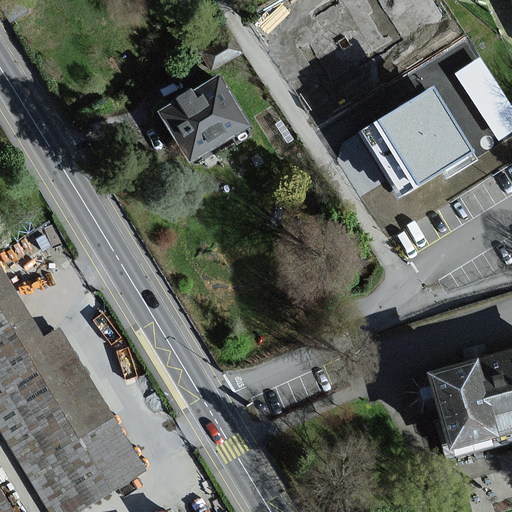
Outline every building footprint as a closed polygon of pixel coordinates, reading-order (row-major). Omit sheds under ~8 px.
[(374,0),(301,0),(294,5),(323,49),(382,11),(374,0)] [(228,34),(195,53),(208,75),(241,56),(228,34)] [(449,73),(404,99),(439,161),(485,135),(449,73)] [(212,78),(151,116),(168,143),(183,167),(244,130),(212,78)] [(4,264),(0,266),(0,425),(52,511),(76,511),(148,469),(61,325),(46,334),(4,264)] [(511,351),(474,362),(415,379),(406,381),(398,396),(403,410),(416,417),(423,416),(435,459),(469,450),(511,437),(511,351)] [(18,511),(0,481),(0,511),(18,511)]
